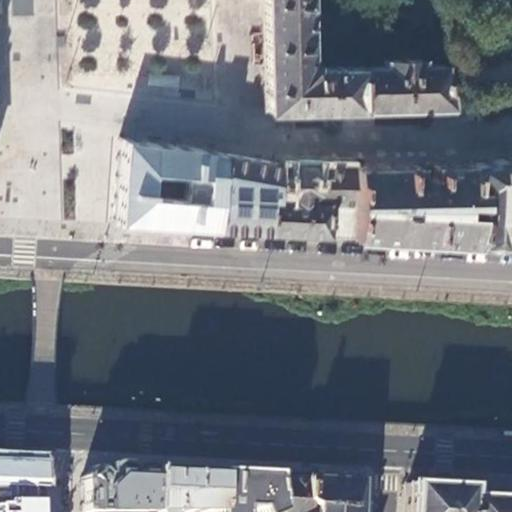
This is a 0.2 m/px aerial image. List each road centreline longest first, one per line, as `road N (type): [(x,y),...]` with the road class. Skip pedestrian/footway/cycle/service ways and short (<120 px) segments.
road 1 (residential): [(511,279),(0,254)]
road 2 (residential): [(511,126),(457,137),(255,141),(238,132),(235,120),(232,0)]
road 3 (residential): [(0,428),(381,448)]
road 4 (residential): [(381,448),(511,455)]
